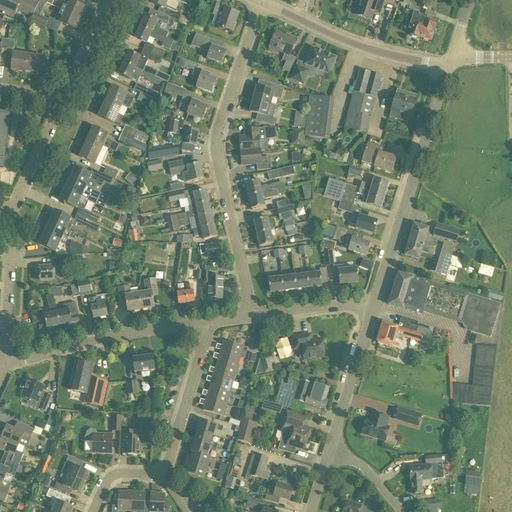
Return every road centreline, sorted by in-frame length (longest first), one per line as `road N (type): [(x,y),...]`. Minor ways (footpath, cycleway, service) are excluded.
road 1 (residential): [(252,317),(215,145),(260,2)]
road 2 (tertiary): [(372,303),(450,69)]
road 3 (residential): [(3,368),(208,324)]
road 4 (tertiary): [(450,69),(363,49),(260,2)]
road 5 (residential): [(161,476),(208,324)]
road 6 (residential): [(3,368),(11,211)]
road 7 (tertiary): [(328,453),(372,303)]
road 8 (residential): [(11,211),(64,101)]
road 9 (residential): [(252,317),(372,303)]
